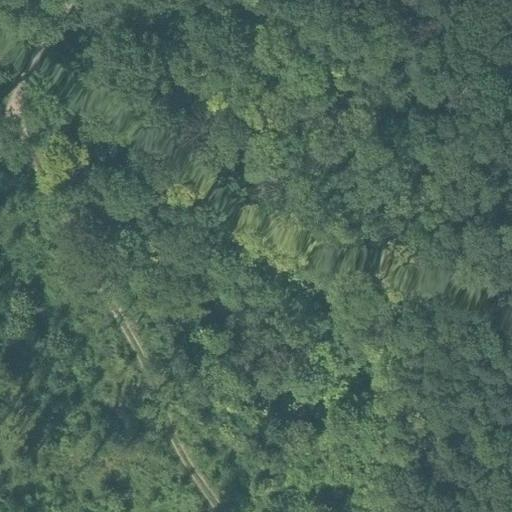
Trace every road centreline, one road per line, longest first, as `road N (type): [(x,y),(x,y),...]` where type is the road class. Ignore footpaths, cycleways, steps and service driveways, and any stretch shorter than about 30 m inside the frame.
road 1 (track): [(15,107),(227,511)]
road 2 (unclassified): [(0,139),(65,0)]
